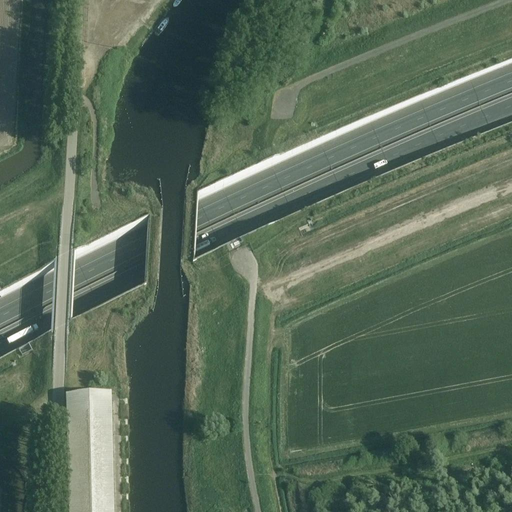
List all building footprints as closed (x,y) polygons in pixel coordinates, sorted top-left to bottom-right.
[(316,214),(306,218),(309,225),(319,221),(316,214)] [(206,249),(237,236),(248,236),(247,232),(241,232),(232,235),(225,236),(214,240),(214,235),(207,235),(210,242),(204,244),(204,249),(206,249)] [(19,344),(6,346),(7,353),(20,350),(19,344)] [(241,416),(243,379),(217,378),(215,415),(241,416)] [(68,511),(112,511),(110,396),(66,397),(68,511)]
